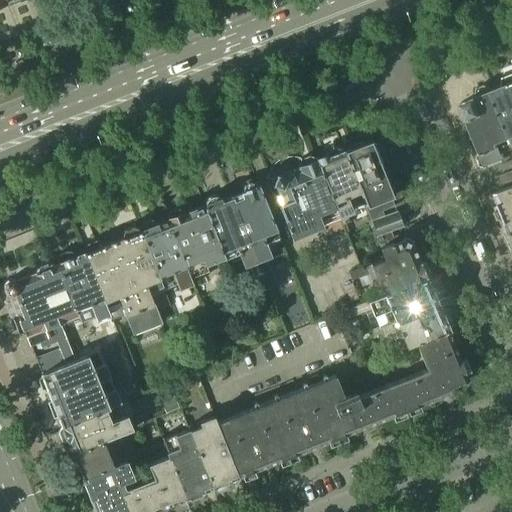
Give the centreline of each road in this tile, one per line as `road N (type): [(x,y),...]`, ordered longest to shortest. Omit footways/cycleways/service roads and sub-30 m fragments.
road 1 (residential): [(0,180),(51,200),(390,64)]
road 2 (primary): [(363,0),(66,118)]
road 3 (residential): [(511,356),(390,64)]
road 4 (residential): [(334,511),(511,439)]
road 5 (residential): [(175,0),(0,71)]
road 6 (residential): [(390,64),(511,12)]
